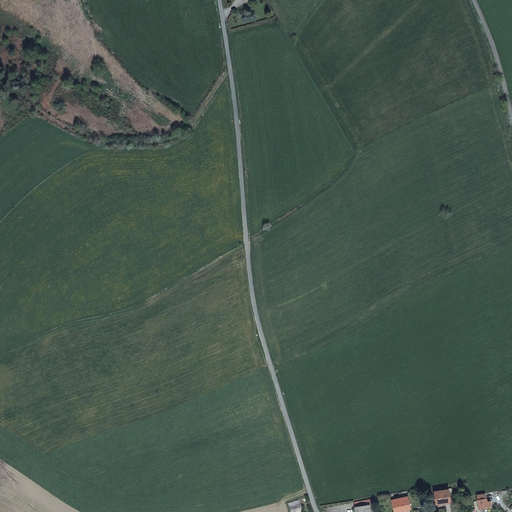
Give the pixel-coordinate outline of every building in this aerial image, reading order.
[(452,493),(451,489),(448,490),(449,490),(434,492),(436,504),(450,503),(449,493),(452,493)] [(486,502),(485,494),(477,496),(479,509),(491,507),(490,502),(486,502)] [(394,511),(396,511),(401,511),(404,510),(410,509),(407,497),(392,501),(394,511)] [(355,508),(369,506),(377,504),(376,499),(354,503),(355,508)] [(300,504),(298,501),(288,504),(291,511),(295,511),(301,509),(299,505),(300,504)]
